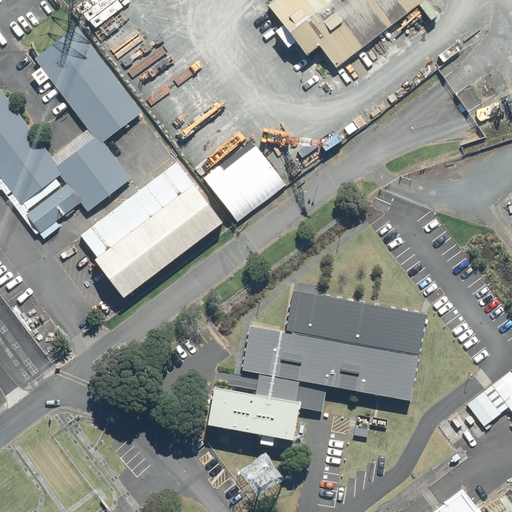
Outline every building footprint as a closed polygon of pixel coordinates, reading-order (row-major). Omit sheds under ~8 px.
[(316,46),(333,68),(422,0),(271,0),(266,5),(305,55),(316,46)] [(130,180),(102,142),(139,115),(75,31),(34,62),(87,131),(50,159),(0,92),(0,184),(19,210),(60,179),(65,186),(24,216),(39,235),(80,204),(87,213),(130,180)] [(237,128),(233,131),(228,125),(199,150),(202,154),(199,157),(218,179),(221,176),(226,182),(255,157),(251,152),(255,149),(237,128)] [(97,258),(193,184),(176,162),(80,235),(97,258)] [(93,261),(122,298),(222,222),(193,184),(93,261)] [(328,382),(417,398),(433,312),(294,288),(287,327),(253,321),(245,367),(265,371),(262,390),(223,383),(217,421),(304,437),(309,407),(323,409),(328,382)] [(511,374),(509,371),(492,384),(509,407),(511,410),(511,374)] [(509,407),(492,384),(466,403),(483,426),(509,407)] [(354,401),(333,398),(331,409),(352,412),(354,401)] [(470,430),(456,411),(437,426),(451,444),(470,430)] [(389,418),(358,413),(355,434),(370,437),(372,423),(388,426),(389,418)] [(477,511),(457,485),(420,511),(477,511)] [(511,511),(511,496),(509,492),(492,505),(493,507),(496,511),(511,511)]
